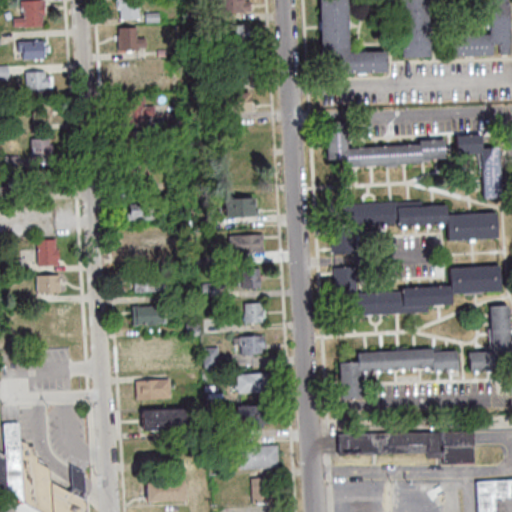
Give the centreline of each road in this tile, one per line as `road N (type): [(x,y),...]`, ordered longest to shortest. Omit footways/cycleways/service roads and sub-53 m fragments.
road 1 (residential): [(108,511),(77,0)]
road 2 (residential): [(311,511),(282,0)]
